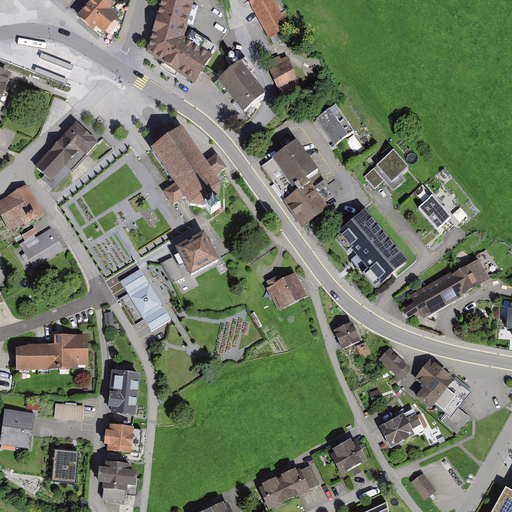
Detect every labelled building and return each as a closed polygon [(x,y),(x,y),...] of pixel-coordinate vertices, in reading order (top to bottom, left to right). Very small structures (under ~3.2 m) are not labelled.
[(110,0),(100,0),(81,21),(95,34),(101,28),(110,37),(126,21),(116,12),(119,8),(110,0)] [(182,45),(192,7),(169,0),(163,0),(147,55),(162,67),(161,69),(176,79),(178,76),(194,88),(215,51),(193,36),(185,46),(182,45)] [(249,0),(269,35),(288,24),(274,0),(249,0)] [(246,60),(217,82),(243,114),(266,96),(250,77),(256,72),(246,60)] [(287,106),(309,97),(294,61),(272,70),(287,106)] [(0,111),(13,78),(0,73),(0,111)] [(336,112),(317,125),(335,151),(341,146),(354,164),(366,155),(336,112)] [(58,192),(103,148),(82,127),(37,172),(58,192)] [(186,198),(192,206),(205,206),(211,216),(224,207),(219,200),(225,196),(226,186),(217,173),(225,167),(216,155),(206,162),(183,129),(153,150),(175,182),(164,190),(175,206),(186,198)] [(310,186),(307,182),(319,174),(297,142),(261,168),(286,202),(310,186)] [(395,184),(414,169),(402,153),(382,168),(395,184)] [(388,183),(377,171),(367,179),(378,191),(388,183)] [(327,186),(324,182),(315,189),(311,185),(310,186),(286,202),(284,204),(303,230),(328,212),(324,205),(343,191),(336,180),(327,186)] [(25,186),(0,201),(0,215),(11,233),(42,214),(25,186)] [(444,231),(457,219),(430,190),(422,197),(428,204),(424,208),(444,231)] [(406,264),(365,213),(339,233),(381,284),(406,264)] [(34,266),(65,247),(51,225),(20,244),(34,266)] [(206,231),(178,246),(194,275),(222,260),(206,231)] [(494,284),(481,260),(412,299),(416,306),(410,309),(411,311),(417,321),(423,318),(425,323),(494,284)] [(121,281),(152,332),(171,320),(140,270),(121,281)] [(272,290),(284,316),(312,303),(300,278),(272,290)] [(0,309),(8,305),(0,292),(0,309)] [(334,330),(342,350),(361,342),(352,323),(349,324),(334,330)] [(14,348),(15,373),(91,370),(90,334),(55,336),(55,345),(30,346),(14,348)] [(367,346),(358,349),(362,359),(371,355),(367,346)] [(392,351),(381,362),(399,380),(410,369),(392,351)] [(469,425),(459,417),(476,397),(433,360),(416,380),(426,388),(415,400),(433,415),(440,406),(457,420),(452,426),(461,434),(469,425)] [(114,403),(113,410),(136,412),(140,373),(116,371),(115,387),(111,386),(109,402),(114,403)] [(30,401),(29,408),(41,410),(42,403),(30,401)] [(56,404),(55,419),(84,422),(85,407),(56,404)] [(41,410),(3,406),(0,431),(0,441),(33,445),(35,426),(39,427),(41,410)] [(381,432),(376,434),(387,456),(424,438),(412,415),(388,428),(386,425),(379,429),(381,432)] [(109,443),(108,451),(132,454),(135,426),(111,423),(110,428),(106,428),(104,443),(109,443)] [(336,448),(340,456),(334,459),(342,475),(351,470),(354,477),(361,473),(358,466),(368,461),(360,445),(355,448),(351,441),(336,448)] [(55,449),(52,477),(78,480),(80,463),(77,463),(79,451),(55,449)] [(105,477),(103,500),(125,502),(127,480),(136,481),(137,469),(129,468),(129,463),(109,461),(109,465),(102,464),(100,477),(105,477)] [(319,486),(310,466),(298,472),(296,469),(287,473),(288,477),(298,496),(299,495),(319,486)] [(425,499),(436,491),(423,474),(412,483),(425,499)] [(273,507),(298,496),(288,477),(279,481),(278,478),(265,484),(267,489),(264,490),(273,507)] [(511,511),(511,488),(504,483),(487,511),(511,511)] [(68,502),(66,510),(77,511),(78,503),(68,502)] [(217,509),(218,511),(217,511),(237,511),(234,504),(230,506),(229,503),(217,509)]
